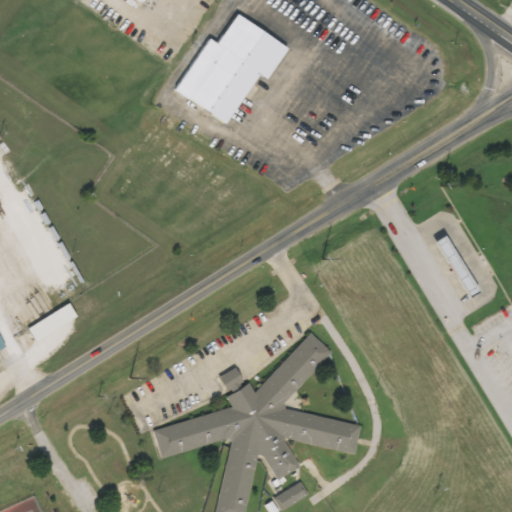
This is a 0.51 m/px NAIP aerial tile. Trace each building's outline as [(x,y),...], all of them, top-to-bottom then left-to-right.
[(175,91),(226,124),(257,74),(267,80),(287,47),(235,15),(217,44),(208,38),(175,91)] [(27,328),(35,342),(76,317),(68,304),(27,328)] [(215,511),(245,511),(255,454),(266,463),(275,480),(276,479),(298,468),(298,467),(286,445),(285,440),(354,453),(359,424),(291,412),(284,405),(330,351),(308,333),(256,393),(246,384),(226,395),(230,410),(163,426),(153,431),(159,457),(229,440),(215,511)] [(243,382),(234,368),(218,378),(227,392),(243,382)] [(273,499),(280,511),(307,496),(299,483),(273,499)]
